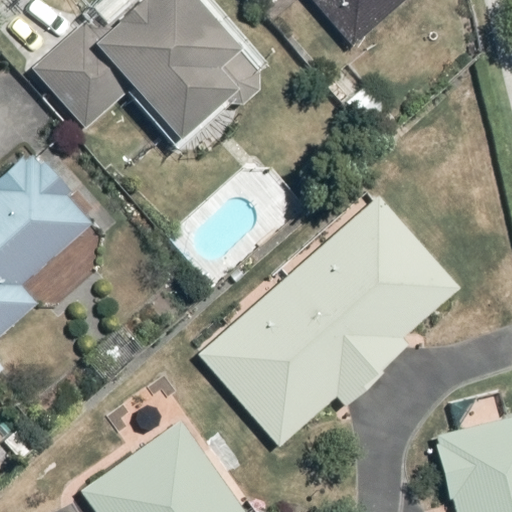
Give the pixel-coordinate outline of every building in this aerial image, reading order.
[(269,73),(210,0),(110,0),(37,59),(91,125),(142,84),(186,139),(269,73)] [(312,0),(353,49),(413,0),(312,0)] [(395,104),(366,73),(339,98),(368,129),(395,104)] [(0,337),(41,302),(27,286),(104,220),(37,144),(0,175),(0,337)] [(460,266),(383,172),(196,323),(273,417),(460,266)] [(511,511),(511,389),(440,408),(466,511),(511,511)] [(272,511),(187,392),(99,454),(140,511),(272,511)]
